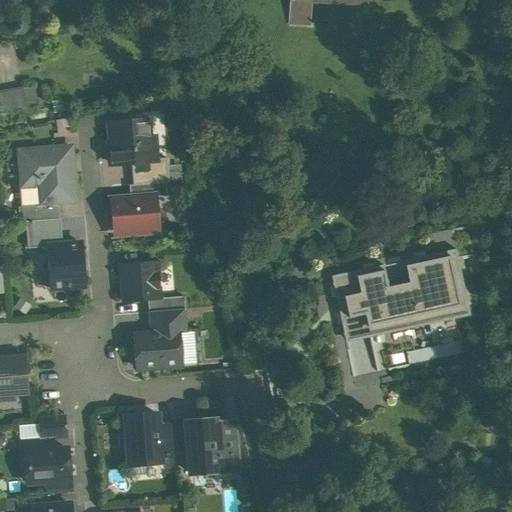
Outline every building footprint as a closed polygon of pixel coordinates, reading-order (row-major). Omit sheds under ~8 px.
[(288,0),(287,24),(309,25),(311,1),(338,3),(338,0),(288,0)] [(33,88),(0,93),(0,115),(37,109),(33,88)] [(145,121),(109,124),(111,151),(109,152),(110,164),(131,163),(155,161),(155,159),(153,137),(147,137),(145,121)] [(19,182),(21,206),(57,203),(75,202),(71,148),(19,152),(20,161),(19,161),(18,164),(18,166),(18,169),(18,172),(20,177),(21,177),(21,182),(19,182)] [(155,161),(131,163),(132,186),(165,183),(167,183),(165,159),(155,159),(155,161)] [(132,186),(128,186),(130,200),(152,198),(166,197),(165,183),(132,186)] [(130,200),(114,201),(116,233),(154,230),(152,198),(130,200)] [(21,206),(22,222),(25,222),(58,219),(57,203),(21,206)] [(58,219),(25,222),(27,249),(47,247),(47,246),(61,245),(59,219),(58,219)] [(61,245),(47,246),(47,247),(50,290),(83,287),(79,243),(61,245)] [(468,316),(454,251),(404,262),(408,282),(387,287),(383,267),(331,278),(345,343),(468,316)] [(156,262),(120,265),(123,302),(147,300),(159,299),(156,262)] [(183,297),(159,299),(147,300),(148,312),(184,309),(183,297)] [(184,309),(148,312),(149,334),(177,332),(177,333),(185,333),(184,309)] [(149,334),(134,335),(136,369),(180,366),(177,333),(177,332),(149,334)] [(24,357),(0,359),(0,401),(14,400),(13,395),(26,394),(24,357)] [(156,415),(124,417),(126,434),(127,447),(128,465),(160,462),(157,424),(156,415)] [(63,417),(38,419),(40,439),(51,438),(51,439),(65,437),(63,417)] [(196,417),(173,419),(173,423),(176,455),(187,454),(186,436),(196,436),(195,421),(196,421),(196,417)] [(196,421),(195,421),(196,436),(186,436),(187,454),(189,474),(236,470),(232,423),(215,424),(215,420),(196,421)] [(176,455),(173,423),(157,424),(160,458),(176,457),(175,457),(176,455)] [(126,434),(118,435),(119,448),(127,447),(126,434)] [(40,439),(23,440),(24,453),(52,450),(51,439),(51,438),(40,439)] [(52,450),(24,453),(27,484),(69,480),(66,449),(52,450)]
